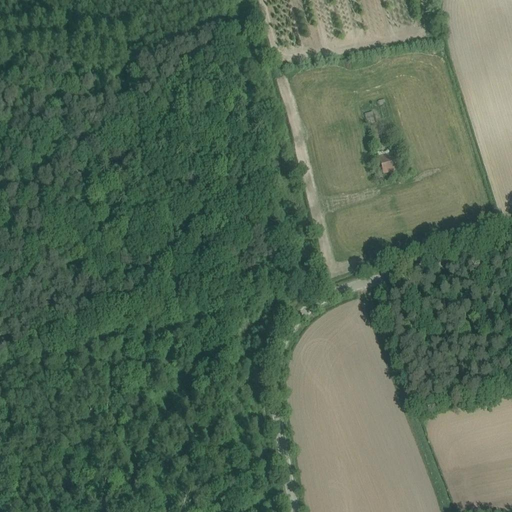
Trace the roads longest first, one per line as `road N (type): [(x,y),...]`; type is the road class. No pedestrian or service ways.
road 1 (unclassified): [(294,511),(273,371),(296,321),(345,289),(511,237)]
road 2 (track): [(358,286),(447,511)]
